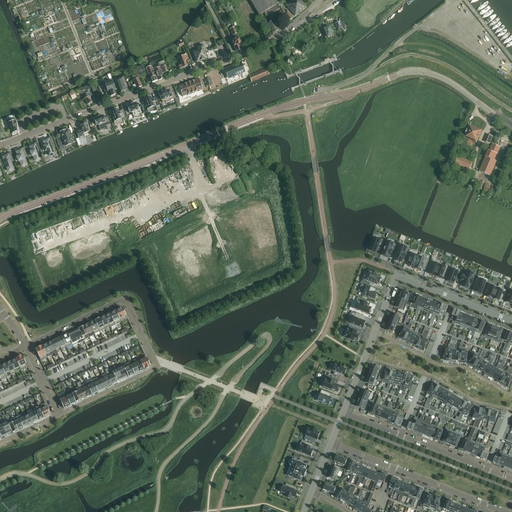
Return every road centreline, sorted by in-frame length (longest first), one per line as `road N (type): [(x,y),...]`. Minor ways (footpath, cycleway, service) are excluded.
road 1 (tertiary): [(0,217),(281,106),(396,75)]
road 2 (tertiary): [(0,146),(258,45),(320,0)]
road 3 (residential): [(511,320),(397,275),(343,412)]
road 4 (residential): [(506,511),(331,443)]
road 5 (residential): [(511,479),(343,412)]
road 6 (residential): [(25,346),(122,301),(155,366)]
road 7 (tertiary): [(511,124),(445,79),(396,75)]
